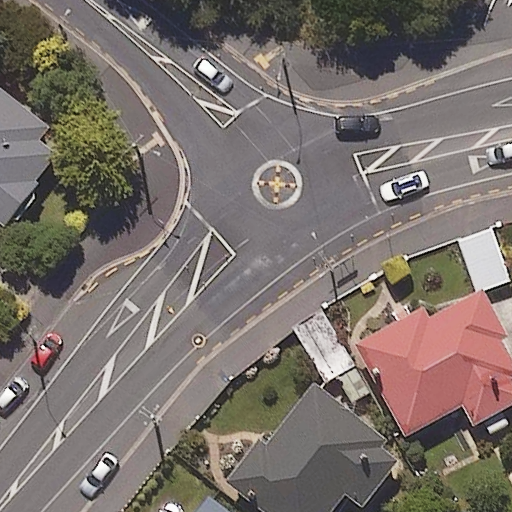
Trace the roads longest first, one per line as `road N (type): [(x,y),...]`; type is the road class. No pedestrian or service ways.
road 1 (secondary): [(0,504),(244,222)]
road 2 (tertiary): [(83,0),(249,140)]
road 3 (secondary): [(324,170),(511,130)]
road 4 (secondary): [(324,170),(327,191),(307,225),(290,235),(265,234),(244,222)]
